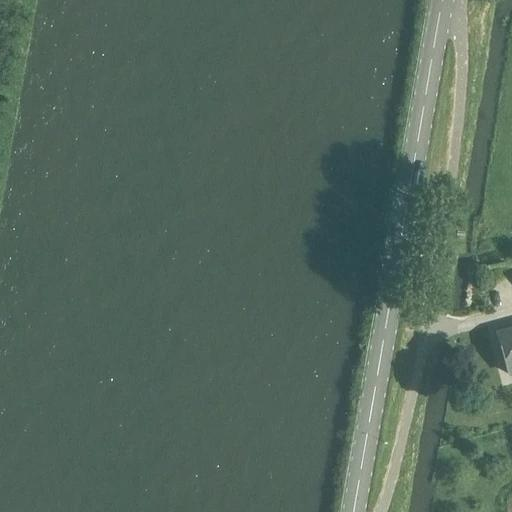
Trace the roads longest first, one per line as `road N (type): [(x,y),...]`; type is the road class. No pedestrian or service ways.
road 1 (unclassified): [(442,18),(459,23),(455,173),(432,333),(384,511)]
road 2 (tertiary): [(354,511),(442,18)]
